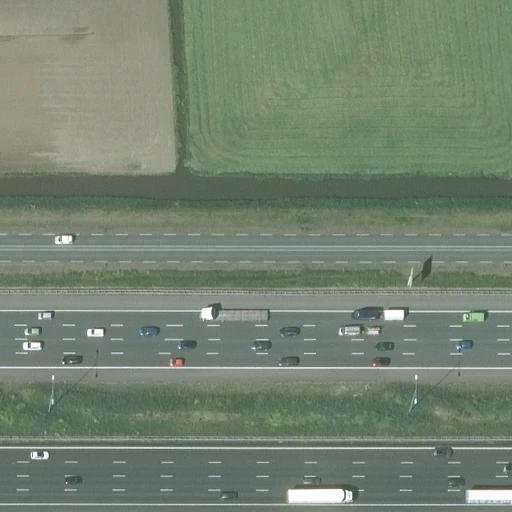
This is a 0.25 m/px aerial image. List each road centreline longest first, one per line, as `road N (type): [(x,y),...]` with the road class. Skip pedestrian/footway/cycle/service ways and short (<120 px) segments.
road 1 (motorway): [(511,341),(0,339)]
road 2 (motorway): [(0,478),(511,479)]
road 3 (secondary): [(0,250),(511,251)]
